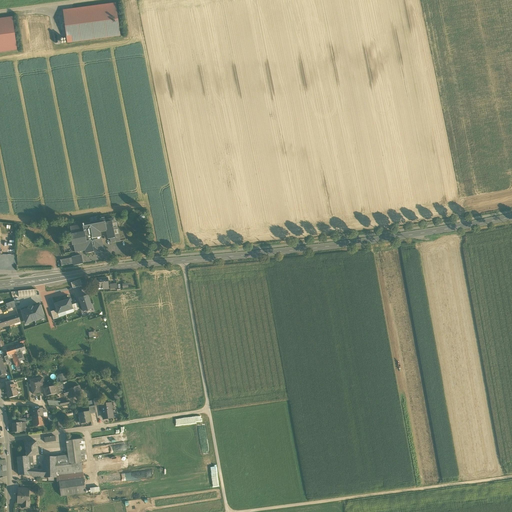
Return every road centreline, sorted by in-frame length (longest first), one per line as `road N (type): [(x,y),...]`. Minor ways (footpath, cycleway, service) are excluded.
road 1 (secondary): [(511,216),(0,285)]
road 2 (track): [(511,476),(240,511)]
road 3 (track): [(226,511),(182,260)]
road 4 (unclassified): [(5,440),(208,409)]
